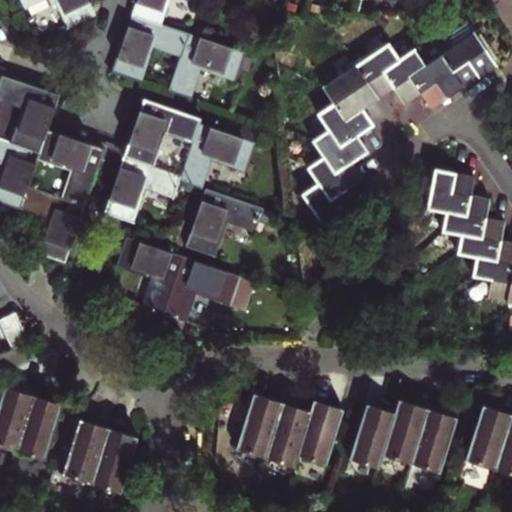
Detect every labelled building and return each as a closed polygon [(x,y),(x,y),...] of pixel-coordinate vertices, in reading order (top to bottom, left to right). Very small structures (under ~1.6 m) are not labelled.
[(97,9),(92,0),(24,0),(26,2),(30,0),(58,0),(69,23),(97,9)] [(135,0),(133,9),(161,19),(167,0),(135,0)] [(161,19),(133,9),(113,66),(141,76),(153,41),(182,51),(190,28),(161,19)] [(473,25),(441,48),(464,81),(482,69),(497,59),(473,25)] [(245,47),(190,28),(182,51),(170,86),(190,93),(201,64),(236,75),(245,47)] [(464,81),(441,48),(425,59),(414,42),(399,53),(388,38),(324,81),(334,96),(318,107),(330,123),(314,134),(325,150),(309,160),(320,177),(304,188),(325,220),(340,210),(357,199),(347,182),(355,176),(363,171),(352,156),(359,152),(368,146),(357,129),(364,124),(372,118),(361,101),(369,96),(386,85),(393,80),(405,97),(412,92),(421,86),(432,102),(446,93),(464,81)] [(0,81),(4,68),(8,70),(10,65),(0,60),(0,81)] [(61,87),(8,70),(4,68),(0,81),(0,132),(41,147),(49,124),(61,87)] [(146,93),(125,150),(182,169),(200,118),(202,112),(146,93)] [(256,137),(200,118),(182,169),(180,174),(203,181),(212,154),(246,165),(256,137)] [(104,142),(49,124),(41,147),(29,180),(86,200),(104,142)] [(0,132),(0,156),(5,158),(0,172),(0,197),(20,205),(21,202),(29,180),(41,147),(0,132)] [(182,169),(125,150),(105,207),(133,217),(144,182),(174,191),(180,174),(182,169)] [(467,209),(470,189),(474,170),(457,167),(436,163),(429,202),(447,205),(467,209)] [(29,180),(21,202),(49,212),(37,248),(66,258),(86,200),(29,180)] [(264,203),(207,183),(187,241),(216,251),(228,216),(256,225),(264,203)] [(511,296),(511,236),(501,234),(505,216),(495,214),(486,212),(489,193),(480,191),(470,189),(467,209),(447,205),(444,224),(463,227),(460,246),(479,249),(475,269),(493,273),(489,292),(511,296)] [(167,308),(186,251),(127,231),(119,254),(118,260),(152,272),(143,300),(167,308)] [(167,308),(162,323),(182,330),(196,287),(230,299),(233,292),(243,295),(247,282),(238,278),(241,270),(186,251),(167,308)] [(14,342),(20,339),(31,335),(18,307),(0,315),(8,331),(14,342)] [(0,315),(0,314),(0,334),(8,331),(0,315)] [(6,381),(0,398),(0,439),(19,446),(36,390),(6,381)] [(254,386),(237,442),(267,452),(285,396),(254,386)] [(65,399),(36,390),(19,446),(48,455),(65,399)] [(313,405),(300,449),(327,458),(344,402),(314,392),(310,404),(313,405)] [(399,408),(386,449),(414,458),(431,402),(399,392),(394,406),(399,408)] [(310,404),(285,396),(267,452),(296,461),(300,449),(313,405),(310,404)] [(367,397),(350,452),(382,463),(386,449),(399,408),(394,406),(367,397)] [(511,406),(484,398),(466,454),(497,464),(511,416),(511,406)] [(459,411),(431,402),(414,458),(441,466),(459,411)] [(64,467),(95,478),(111,423),(81,413),(64,467)] [(511,416),(497,464),(511,468),(511,416)] [(139,431),(111,423),(95,478),(122,487),(139,431)]
